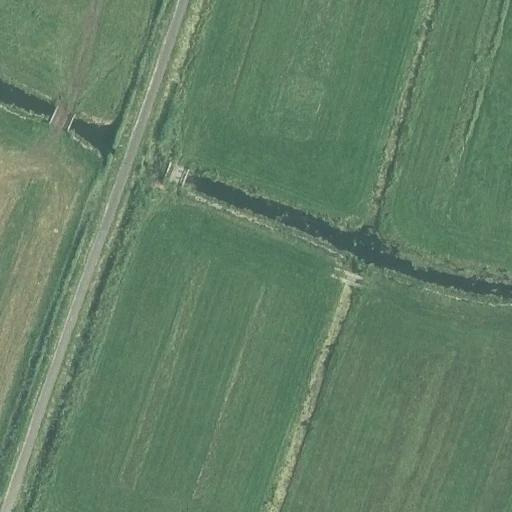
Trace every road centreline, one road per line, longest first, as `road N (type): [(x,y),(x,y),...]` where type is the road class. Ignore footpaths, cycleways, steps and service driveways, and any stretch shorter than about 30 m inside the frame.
road 1 (unclassified): [(9,511),(182,0)]
road 2 (track): [(40,160),(102,0)]
